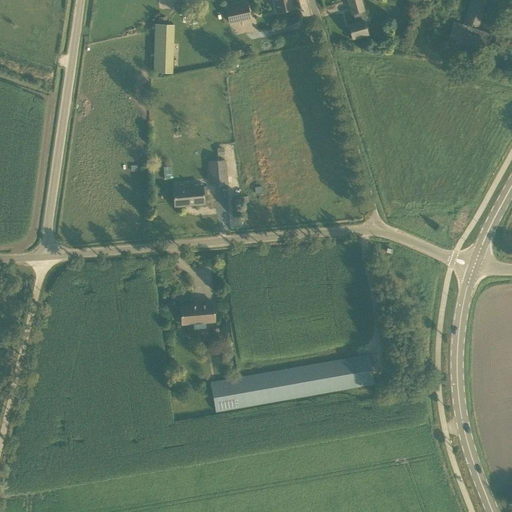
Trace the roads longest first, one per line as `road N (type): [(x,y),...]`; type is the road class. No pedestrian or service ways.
road 1 (unclassified): [(43,255),(378,231)]
road 2 (unclassified): [(43,255),(80,0)]
road 3 (primary): [(494,511),(463,427),(455,342),(472,265)]
road 4 (unclassified): [(378,231),(309,0)]
road 5 (unclassified): [(0,452),(43,255)]
